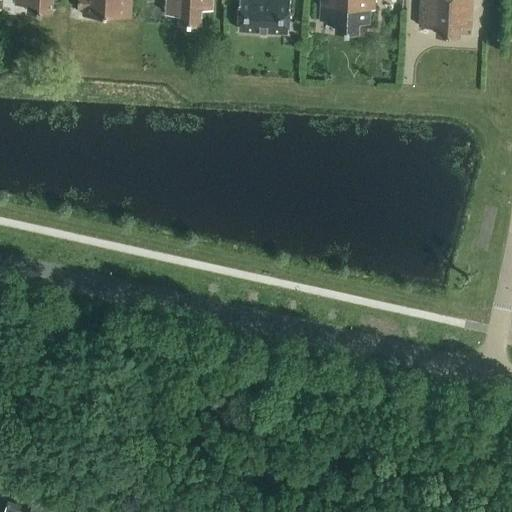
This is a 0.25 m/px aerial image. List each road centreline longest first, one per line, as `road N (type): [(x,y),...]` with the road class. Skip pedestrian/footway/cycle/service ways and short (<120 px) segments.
road 1 (unclassified): [(486,371),(0,266)]
road 2 (residential): [(511,253),(486,371)]
